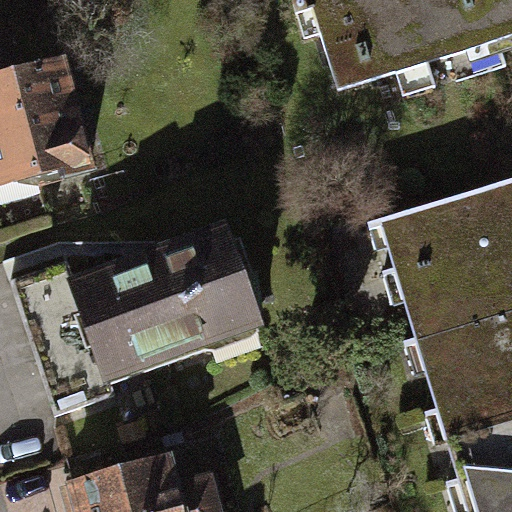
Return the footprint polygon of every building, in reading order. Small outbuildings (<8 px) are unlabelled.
[(457,0),(298,0),(304,16),(314,13),(338,92),(473,51),(457,0)] [(511,0),(457,0),(473,51),(511,38),(511,0)] [(62,65),(0,81),(0,186),(36,177),(38,185),(90,171),(62,65)] [(511,182),(392,219),(428,340),(511,314),(511,182)] [(78,288),(68,261),(9,282),(56,417),(116,396),(108,375),(258,322),(226,231),(162,253),(163,258),(78,288)] [(511,314),(428,340),(471,481),(511,468),(511,314)] [(167,460),(72,484),(79,511),(216,511),(208,480),(174,489),(167,460)] [(511,511),(511,468),(471,481),(480,511),(511,511)]
